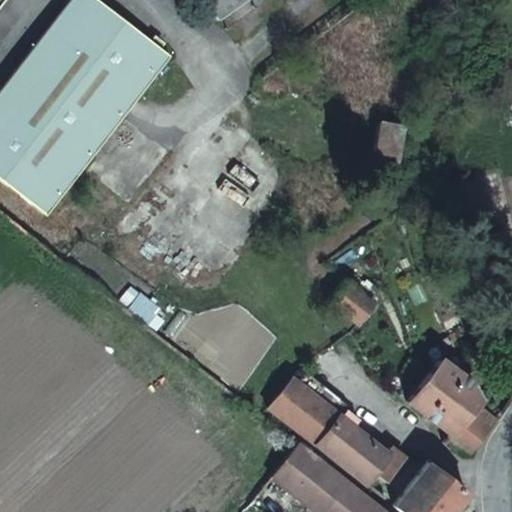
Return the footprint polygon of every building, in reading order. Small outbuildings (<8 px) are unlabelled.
[(94,0),(65,0),(0,83),(0,179),(44,213),(166,56),(94,0)] [(202,0),(217,21),(245,0),(202,0)] [(398,124),(377,120),(370,154),(391,159),(398,124)] [(370,304),(343,283),(328,302),(355,324),(370,304)] [(470,449),(439,358),(405,401),(470,449)] [(338,414),(290,377),(266,407),(314,444),(338,414)] [(339,415),(338,414),(314,444),(365,484),(374,472),(386,481),(405,458),(390,446),(384,452),(352,426),(357,420),(343,409),(339,415)] [(326,511),(349,485),(292,439),(263,476),(305,509),(308,511),(326,511)] [(448,511),(465,492),(427,463),(393,506),(400,511),(448,511)] [(234,511),(301,511),(305,509),(263,476),(234,511)] [(382,511),(370,503),(349,485),(326,511),(382,511)]
